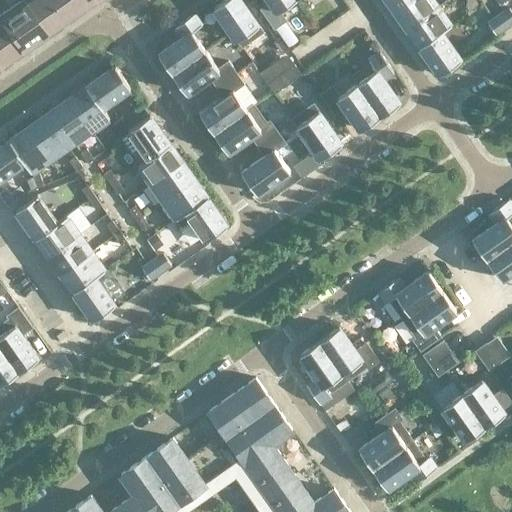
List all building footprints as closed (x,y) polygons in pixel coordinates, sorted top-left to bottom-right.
[(24,0),(21,0),(2,14),(26,47),(46,32),(28,6),(28,5),(24,0)] [(35,0),(28,5),(28,6),(46,32),(67,18),(54,0),(35,0)] [(54,0),(67,18),(91,0),(54,0)] [(241,0),(223,0),(214,6),(242,46),(264,31),(241,0)] [(293,0),(270,0),(271,1),(261,8),(275,28),(285,20),(279,10),(293,0)] [(408,0),(388,0),(395,10),(408,0)] [(439,5),(434,0),(408,0),(395,10),(408,27),(439,5)] [(451,24),(439,5),(408,27),(420,45),(441,30),(442,30),(451,24)] [(203,24),(195,13),(175,26),(182,37),(159,53),(173,72),(206,49),(193,31),(203,24)] [(26,47),(2,14),(0,15),(0,54),(5,61),(26,47)] [(502,29),(494,18),(488,23),(496,34),(502,29)] [(441,30),(420,45),(440,73),(461,58),(442,30),(441,30)] [(219,68),(206,49),(173,72),(186,92),(210,76),(217,86),(236,72),(229,61),(219,68)] [(394,71),(380,51),(369,59),(371,62),(352,76),(357,82),(358,82),(381,115),(400,101),(384,78),(394,71)] [(278,75),(271,64),(260,72),(268,82),(278,75)] [(131,86),(116,65),(87,85),(102,106),(103,106),(131,86)] [(244,82),(236,72),(217,86),(224,96),(201,112),(214,131),(247,108),(247,107),(234,89),(244,82)] [(286,85),(278,75),(268,82),(275,92),(286,85)] [(381,115),(358,82),(357,82),(338,95),(332,86),(321,93),(335,113),(345,105),(361,129),(381,115)] [(102,106),(87,85),(70,97),(92,128),(110,115),(103,106),(102,106)] [(92,128),(70,97),(51,110),(73,141),(92,128)] [(293,117),(297,124),(321,157),(342,142),(314,102),(293,117)] [(268,123),(254,103),(247,107),(247,108),(214,131),(228,151),(251,135),(258,145),(278,131),(271,120),(268,123)] [(68,145),(46,114),(28,127),(50,158),(68,145)] [(170,142),(150,114),(129,129),(149,157),(170,142)] [(122,118),(116,122),(123,133),(129,129),(122,118)] [(123,133),(116,122),(110,126),(118,137),(123,133)] [(50,158),(28,127),(10,139),(25,160),(25,161),(32,170),(50,158)] [(285,141),(278,131),(258,145),(265,155),(242,171),(257,192),(290,169),(275,148),(285,141)] [(25,160),(10,139),(0,146),(0,178),(25,161),(25,160)] [(183,160),(170,142),(149,157),(139,163),(152,182),(183,160)] [(87,148),(81,152),(88,162),(94,158),(87,148)] [(294,166),(302,178),(323,163),(315,151),(294,166)] [(83,166),(76,156),(70,160),(77,170),(83,166)] [(195,177),(183,160),(152,182),(164,199),(195,177)] [(110,169),(104,173),(111,183),(117,179),(110,169)] [(40,173),(33,175),(38,187),(44,185),(40,173)] [(38,187),(33,175),(27,178),(31,190),(38,187)] [(208,195),(195,177),(164,199),(177,218),(187,211),(186,210),(208,195)] [(124,189),(117,179),(111,183),(118,193),(124,189)] [(95,195),(88,184),(82,188),(89,199),(95,195)] [(57,221),(38,193),(16,208),(37,236),(58,221),(57,221)] [(102,205),(95,195),(89,199),(96,209),(102,205)] [(228,224),(208,195),(186,210),(187,211),(177,218),(183,225),(192,219),(206,239),(228,224)] [(511,202),(509,198),(489,212),(496,223),(473,239),(487,258),(511,240),(511,202)] [(135,205),(129,209),(136,219),(142,215),(135,205)] [(67,214),(57,221),(58,221),(37,236),(49,254),(80,232),(67,214)] [(150,225),(142,215),(136,219),(144,229),(150,225)] [(120,230),(113,220),(107,224),(114,234),(120,230)] [(127,241),(120,230),(114,234),(122,245),(127,241)] [(92,250),(80,232),(49,254),(61,272),(92,250)] [(156,233),(148,239),(155,250),(164,244),(156,233)] [(511,240),(487,258),(501,278),(511,269),(511,240)] [(105,268),(92,250),(61,272),(74,289),(95,274),(96,275),(105,268)] [(164,252),(158,256),(166,267),(172,263),(164,252)] [(148,263),(143,267),(150,278),(156,274),(148,263)] [(429,270),(428,270),(406,286),(399,276),(379,290),(387,301),(390,299),(403,318),(443,289),(429,270)] [(95,274),(74,289),(94,318),(115,303),(96,275),(95,274)] [(457,309),(443,289),(403,318),(416,337),(413,339),(421,349),(441,335),(433,325),(457,309)] [(8,314),(10,317),(0,324),(0,342),(19,370),(39,357),(22,333),(33,326),(19,307),(8,314)] [(339,325),(320,339),(348,379),(367,365),(369,368),(380,361),(366,341),(356,349),(339,325)] [(348,379),(320,339),(300,353),(317,376),(306,383),(320,403),(332,395),(330,392),(348,379)] [(424,354),(431,364),(451,350),(444,340),(424,354)] [(0,383),(19,370),(0,342),(0,383)] [(487,342),(476,350),(490,369),(500,362),(500,361),(487,342)] [(458,360),(451,350),(431,364),(439,374),(458,360)] [(209,410),(281,511),(351,511),(334,487),(315,501),(273,442),(293,428),(256,376),(209,410)] [(482,378),(462,392),(486,425),(505,412),(482,378)] [(486,425),(462,392),(443,406),(466,439),(486,425)] [(383,432),(360,448),(359,448),(373,467),(413,439),(400,420),(403,418),(395,408),(376,421),(383,432)] [(430,428),(436,436),(441,432),(436,425),(430,428)] [(104,511),(92,494),(65,511),(165,511),(233,465),(214,437),(187,456),(173,436),(121,473),(135,493),(108,511),(104,511)] [(426,458),(413,439),(373,467),(387,487),(410,471),(417,481),(437,467),(429,456),(426,458)]
